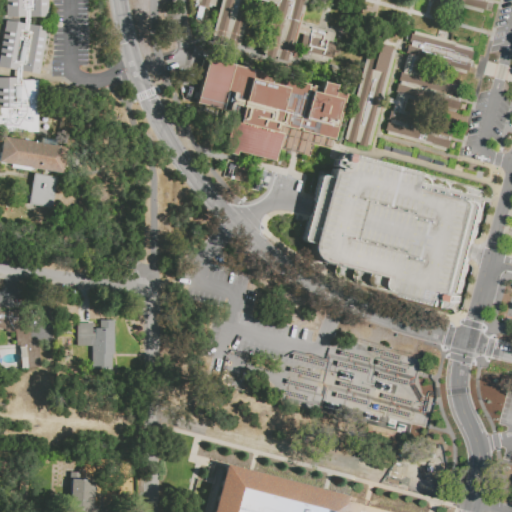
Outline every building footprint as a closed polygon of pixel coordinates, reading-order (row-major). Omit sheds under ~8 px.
[(8,0),(48,0),(49,20),(9,21),(8,0)] [(194,3),(194,0),(307,0),(300,27),(335,37),(333,45),(336,46),(332,63),(328,62),(327,66),(302,59),(302,55),(299,54),(304,37),(297,36),(290,64),(262,57),(275,7),(252,1),(239,50),(236,49),(235,51),(226,49),(227,47),(223,46),(222,48),(214,45),(214,43),(211,42),(222,0),(219,0),(216,10),(210,8),(210,10),(200,8),(200,5),(194,3)] [(488,0),(485,15),(431,0),(488,0)] [(0,71),(8,24),(47,32),(39,78),(0,71)] [(473,50),(472,53),(475,53),(474,55),(476,55),(474,63),(472,62),(470,67),(472,68),(470,74),(466,73),(465,76),(418,63),(414,76),(464,90),(463,93),(466,94),(464,101),(462,101),(461,105),(463,105),(461,112),(459,112),(458,117),(408,103),(405,115),(454,128),(453,132),(456,132),(454,140),(451,140),(450,144),(453,144),(450,152),(448,152),(447,155),(388,138),(389,136),(386,135),(392,115),(393,116),(398,97),(396,97),(398,88),(400,89),(402,85),(399,84),(401,77),(403,78),(409,58),(406,57),(409,50),(411,50),(412,46),(409,45),(412,38),(414,39),(415,35),(473,50)] [(345,143),(370,49),(373,50),(375,46),(394,51),(393,54),(396,54),(370,150),(368,149),(367,151),(359,149),(360,146),(357,146),(356,148),(348,146),(348,144),(345,143)] [(321,85),(335,88),(333,95),(346,98),(334,144),(277,129),(276,136),(282,137),(275,166),(238,156),(237,160),(223,156),(231,124),(239,126),(241,119),(197,107),(203,85),(198,83),(204,61),(271,79),(273,72),(285,75),(284,82),(319,92),(321,85)] [(39,135),(0,135),(0,81),(17,81),(17,88),(22,88),(22,83),(38,83),(39,135)] [(0,153),(2,140),(66,151),(62,177),(0,166),(0,153)] [(354,166),(356,161),(481,194),(485,196),(486,199),(472,258),(460,306),(456,304),(453,305),(450,309),(450,312),(340,282),(337,276),(338,269),(318,264),(315,261),(314,255),(316,249),(307,246),(305,244),(314,207),(321,181),(324,179),(332,182),(335,175),(340,174),(343,163),(354,166)] [(35,177),(58,181),(53,211),(30,208),(35,177)] [(0,311),(1,312),(0,314),(8,317),(8,315),(29,314),(32,345),(36,345),(36,354),(27,355),(28,372),(0,372),(0,350),(17,349),(17,331),(0,326),(0,311)] [(77,350),(78,327),(93,327),(93,334),(96,334),(96,332),(101,332),(101,325),(115,324),(115,358),(113,358),(113,374),(92,374),(92,350),(77,350)] [(0,413),(0,407),(8,410),(6,416),(0,413)] [(0,422),(22,428),(21,432),(0,426),(0,422)] [(224,466),(212,511),(348,511),(352,499),(224,466)] [(70,485),(71,476),(81,477),(80,483),(95,484),(93,510),(99,510),(98,511),(69,511),(72,485),(70,485)]
